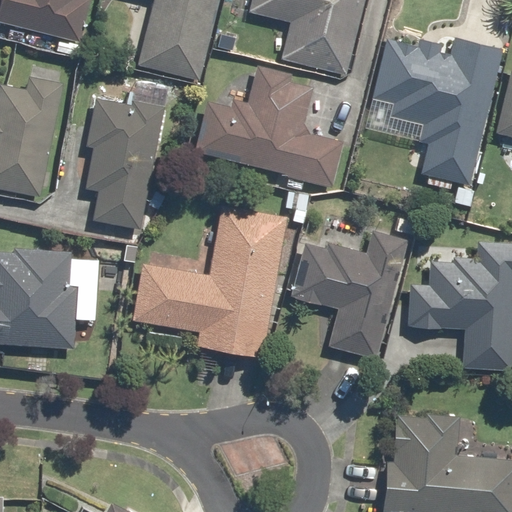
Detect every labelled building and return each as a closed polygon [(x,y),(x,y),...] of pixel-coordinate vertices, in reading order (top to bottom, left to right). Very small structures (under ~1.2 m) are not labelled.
[(0,0),(0,23),(79,44),(90,0),(0,0)] [(149,0),(133,66),(195,81),(214,0),(149,0)] [(276,60),(342,76),(360,0),(246,0),(244,11),(285,21),(276,60)] [(415,174),(465,186),(498,47),(448,35),(445,51),(381,36),(359,127),(423,142),(415,174)] [(201,99),(187,151),(329,188),(341,141),(298,130),(309,87),(286,81),(288,73),(252,64),(241,109),(201,99)] [(511,70),(506,69),(491,133),(511,137),(511,70)] [(0,190),(36,198),(60,82),(23,74),(20,88),(0,84),(0,190)] [(87,222),(135,231),(163,85),(126,79),(122,103),(90,97),(81,144),(87,146),(79,188),(93,191),(87,222)] [(190,346),(259,357),(283,215),(215,203),(204,272),(138,261),(128,320),(193,331),(190,346)] [(323,346),(372,359),(405,237),(369,228),(362,252),(300,236),(284,297),(333,309),(323,346)] [(511,242),(471,241),(470,261),(425,259),(424,283),(406,283),(404,327),(459,329),(458,368),(511,370),(511,355),(511,242)] [(0,344),(70,349),(74,289),(86,290),(89,253),(0,246),(0,344)] [(380,458),(376,511),(381,511),(511,511),(511,459),(453,455),(456,417),(392,412),(389,459),(380,458)] [(128,511),(104,501),(99,511),(84,511),(83,511),(128,511)]
